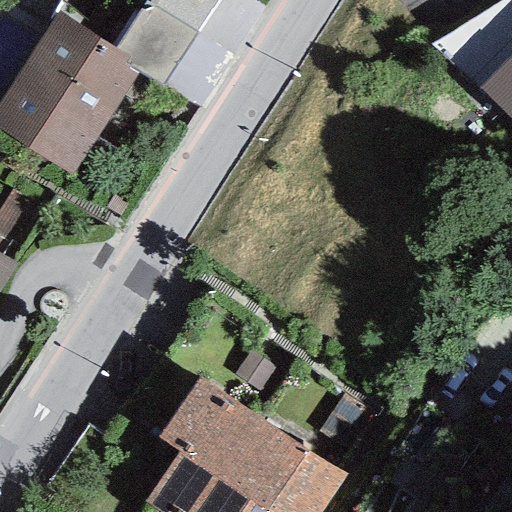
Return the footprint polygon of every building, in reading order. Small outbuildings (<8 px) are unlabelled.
[(144,0),(113,47),(129,57),(123,65),(136,74),(159,89),(217,0),(144,0)] [(511,0),(500,0),(431,43),(482,89),(511,58),(511,0)] [(113,47),(58,12),(0,102),(0,130),(71,176),(136,74),(123,65),(129,57),(113,47)] [(511,58),(482,89),(511,118),(511,58)] [(0,289),(16,265),(0,254),(0,289)] [(156,439),(176,453),(263,511),(321,511),(345,477),(258,417),(199,377),(156,439)] [(263,511),(176,453),(142,502),(156,511),(263,511)]
